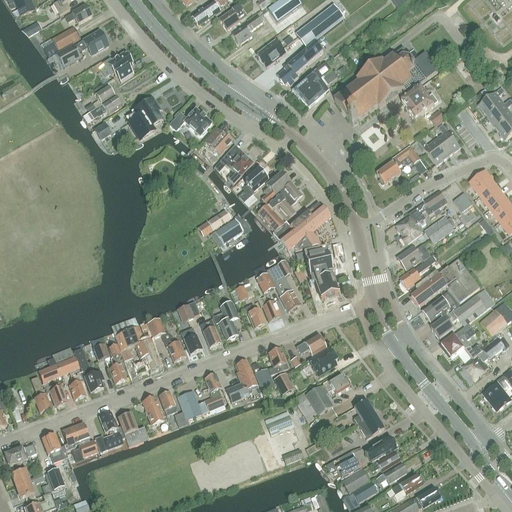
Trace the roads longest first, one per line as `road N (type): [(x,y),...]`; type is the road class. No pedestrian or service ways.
road 1 (residential): [(0,445),(360,309)]
road 2 (residential): [(112,0),(178,75),(240,122)]
road 3 (residential): [(356,228),(482,163),(503,162),(511,171)]
road 4 (tertiary): [(356,228),(319,162),(250,109)]
road 5 (tertiary): [(250,109),(192,66),(132,0)]
road 6 (residential): [(376,352),(468,464)]
road 7 (residential): [(260,94),(199,49),(153,0)]
road 8 (tertiary): [(479,452),(392,344)]
road 9 (residential): [(489,440),(407,336)]
